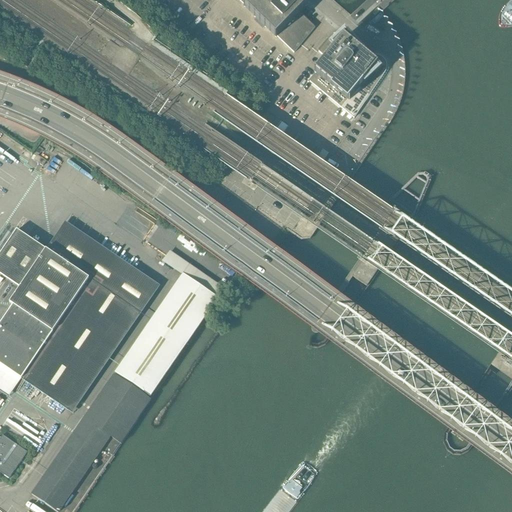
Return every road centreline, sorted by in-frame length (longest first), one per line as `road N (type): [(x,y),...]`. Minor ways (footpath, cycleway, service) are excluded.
road 1 (secondary): [(511,450),(96,144),(0,96)]
road 2 (unclassified): [(306,229),(396,79),(392,55),(317,0)]
